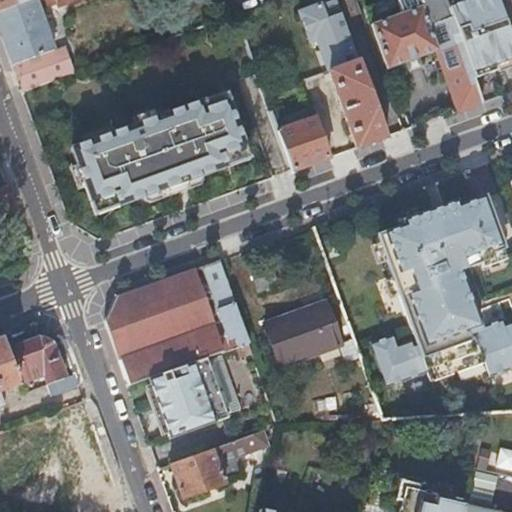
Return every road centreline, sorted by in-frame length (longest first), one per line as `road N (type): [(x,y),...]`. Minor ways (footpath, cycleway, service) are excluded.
road 1 (residential): [(511,122),(65,281)]
road 2 (residential): [(65,281),(142,511)]
road 3 (residential): [(0,108),(65,281)]
